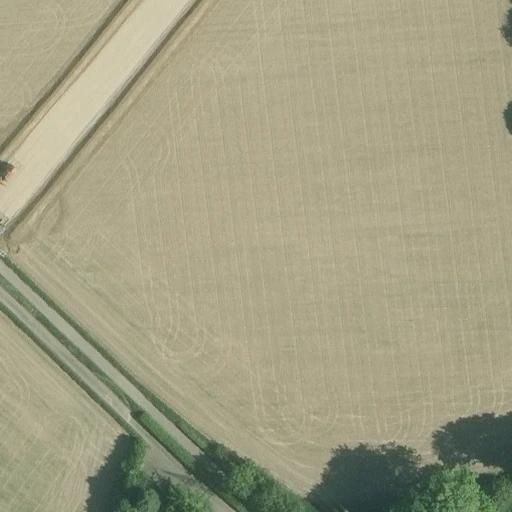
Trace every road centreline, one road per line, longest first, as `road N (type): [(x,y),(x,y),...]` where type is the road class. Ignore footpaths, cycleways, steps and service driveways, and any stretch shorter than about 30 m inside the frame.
road 1 (track): [(0,292),(229,511)]
road 2 (unclassified): [(164,0),(0,195)]
